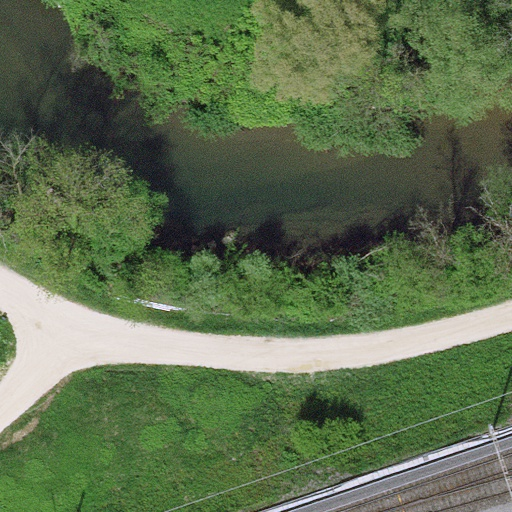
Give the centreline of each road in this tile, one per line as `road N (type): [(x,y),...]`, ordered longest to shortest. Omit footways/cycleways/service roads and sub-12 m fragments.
road 1 (track): [(0,278),(146,346),(322,363),(511,318)]
road 2 (track): [(89,323),(0,413)]
